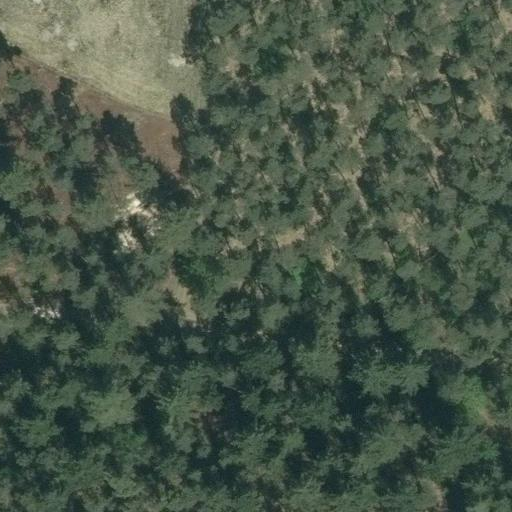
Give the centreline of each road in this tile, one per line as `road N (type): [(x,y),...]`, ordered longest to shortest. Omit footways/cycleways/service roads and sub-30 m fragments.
road 1 (track): [(0,309),(511,368)]
road 2 (track): [(168,325),(202,0)]
